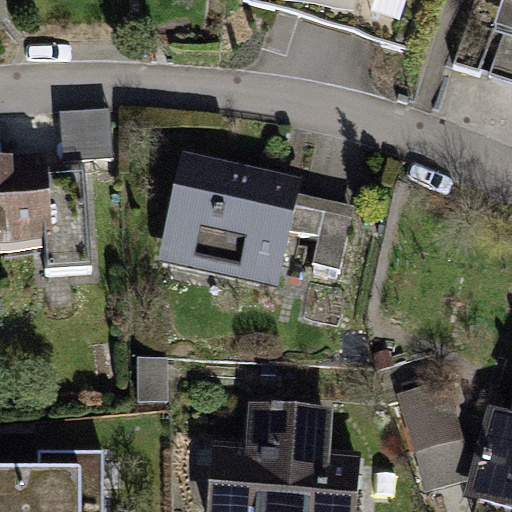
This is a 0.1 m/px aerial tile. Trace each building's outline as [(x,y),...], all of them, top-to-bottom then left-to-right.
[(511,0),(510,0),(486,82),(511,89),(511,0)] [(387,49),(333,32),(318,82),(372,98),(387,49)] [(68,156),(121,157),(121,109),(68,109),(68,156)] [(310,186),(188,162),(165,277),(284,300),(289,276),(343,287),(358,212),(307,202),(310,186)] [(70,166),(0,167),(0,274),(73,273),(70,166)] [(249,456),(220,454),(216,511),(359,511),(363,464),(338,463),(340,425),(251,420),(249,456)] [(511,511),(511,444),(505,443),(490,438),(467,511),(511,511)] [(92,511),(92,487),(0,489),(0,511),(92,511)]
